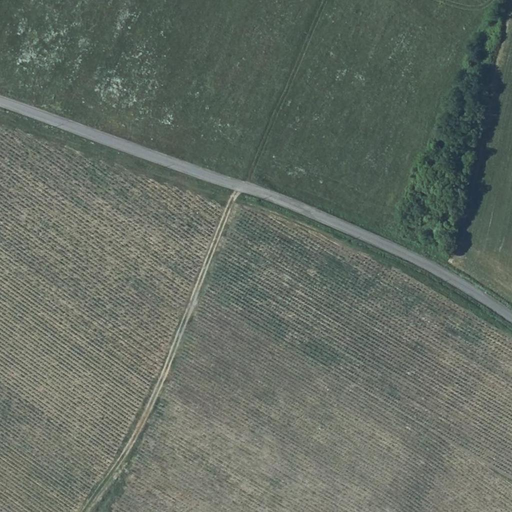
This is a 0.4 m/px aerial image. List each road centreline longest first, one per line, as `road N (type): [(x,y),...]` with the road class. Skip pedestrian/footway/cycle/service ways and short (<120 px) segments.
road 1 (unclassified): [(0,99),(335,220),(511,315)]
road 2 (track): [(240,183),(132,438),(83,511)]
